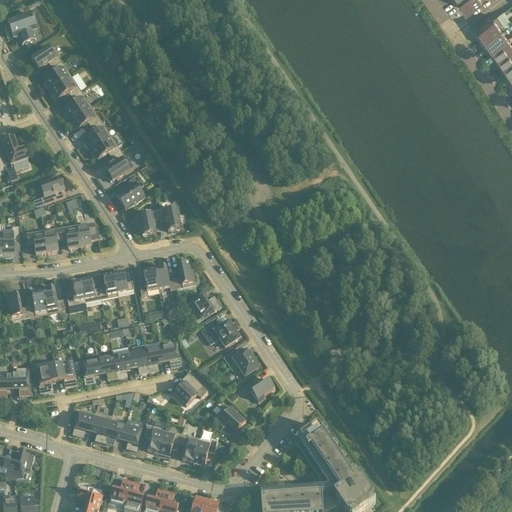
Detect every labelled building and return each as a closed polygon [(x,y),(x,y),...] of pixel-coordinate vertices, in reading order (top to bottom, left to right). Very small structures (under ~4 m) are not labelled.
[(36,8),(43,5),(40,0),(36,0),(33,2),(36,8)] [(481,0),(459,0),(458,1),(465,11),(481,0)] [(14,21),(14,20),(9,21),(9,22),(8,23),(14,40),(19,38),(22,47),(36,42),(32,33),(36,32),(34,24),(34,22),(33,22),(30,15),(14,21)] [(504,26),(497,15),(477,29),(484,39),(500,28),(504,26)] [(484,39),(491,49),(507,38),(500,28),(484,39)] [(511,45),(507,38),(491,49),(496,57),(511,46),(511,45)] [(511,46),(496,57),(502,65),(511,57),(511,46)] [(48,66),(52,71),(61,65),(50,48),(31,61),(39,72),(48,66)] [(511,57),(502,65),(507,73),(511,69),(511,57)] [(71,80),(61,65),(52,71),(55,76),(44,83),(46,85),(44,86),(49,94),(71,80)] [(82,90),(87,87),(79,75),(75,78),(82,90)] [(71,80),(49,94),(54,102),(56,101),(57,103),(60,102),(68,96),(72,101),(81,95),(80,93),(71,80)] [(91,110),(81,95),(72,101),(75,106),(64,113),(65,115),(64,116),(69,124),(91,110)] [(101,125),(91,110),(69,124),(74,132),(76,131),(77,133),(88,126),(92,131),(101,125)] [(111,140),(101,125),(92,131),(95,136),(84,143),(85,145),(84,146),(89,154),(111,140)] [(14,140),(3,144),(11,167),(13,166),(27,162),(28,161),(24,150),(19,152),(18,152),(14,140)] [(121,155),(111,140),(89,154),(94,162),(96,161),(97,163),(108,156),(111,161),(121,155)] [(143,149),(139,144),(130,150),(134,155),(143,149)] [(115,166),(105,172),(109,178),(107,179),(110,185),(112,183),(113,184),(129,173),(133,170),(125,159),(124,160),(121,155),(111,161),(115,166)] [(153,174),(157,172),(153,165),(149,168),(153,174)] [(7,172),(11,184),(18,181),(15,170),(7,172)] [(60,180),(58,181),(57,178),(50,181),(51,183),(40,187),(44,200),(41,201),(43,207),(54,203),(65,200),(63,194),(64,193),(60,180)] [(120,205),(119,205),(123,212),(124,211),(125,212),(144,200),(139,191),(144,188),(137,178),(125,186),(128,191),(117,199),(120,205)] [(89,206),(84,199),(81,201),(86,208),(89,206)] [(177,208),(158,212),(160,223),(166,222),(168,233),(181,231),(177,208)] [(160,223),(158,212),(138,215),(143,238),(156,236),(154,224),(160,223)] [(76,227),(80,249),(91,248),(90,243),(100,241),(99,235),(95,236),(93,228),(88,229),(87,226),(76,227)] [(66,233),(60,234),(62,242),(67,241),(68,251),(80,249),(76,227),(65,229),(66,233)] [(1,233),(2,259),(12,259),(12,257),(14,257),(13,244),(20,244),(19,229),(12,230),(12,232),(1,233)] [(44,236),(47,255),(58,253),(56,243),(62,242),(60,234),(55,234),(54,231),(43,233),(43,236),(44,236)] [(36,257),(47,255),(44,236),(43,236),(27,239),(28,248),(34,247),(36,257)] [(180,279),(174,281),(177,292),(195,288),(194,285),(196,284),(195,277),(192,277),(190,264),(178,266),(180,279)] [(170,293),(177,292),(174,281),(168,282),(166,269),(154,271),(158,292),(170,290),(170,293)] [(147,294),(158,292),(154,271),(143,273),(145,286),(139,288),(141,299),(148,297),(147,294)] [(124,274),(113,276),(117,296),(134,292),(132,284),(126,285),(124,274)] [(118,299),(117,296),(113,276),(102,278),(104,289),(99,290),(101,299),(101,302),(118,299)] [(92,280),(81,282),(85,305),(101,302),(101,299),(99,290),(94,291),(92,280)] [(72,296),(66,297),(69,309),(85,305),(81,282),(70,284),(70,286),(72,296)] [(54,290),(43,293),(47,317),(65,314),(63,302),(57,303),(54,290)] [(29,320),(47,317),(43,293),(31,295),(33,308),(27,309),(29,320)] [(11,324),(29,320),(27,309),(21,310),(19,297),(7,300),(9,313),(7,313),(8,321),(11,320),(11,324)] [(190,315),(197,325),(220,310),(213,299),(205,305),(202,300),(204,299),(203,298),(190,307),(193,312),(190,315)] [(117,322),(118,330),(129,328),(127,320),(117,322)] [(219,341),(225,350),(239,341),(236,335),(238,334),(234,328),(232,330),(228,324),(220,330),(216,324),(201,334),(210,347),(219,341)] [(93,326),(89,327),(91,335),(101,333),(100,328),(94,329),(93,326)] [(86,330),(80,331),(81,337),(91,335),(89,327),(85,327),(86,330)] [(189,348),(185,341),(180,343),(184,350),(189,348)] [(133,355),(129,356),(131,368),(137,367),(139,376),(149,374),(145,353),(144,348),(144,347),(132,350),(133,355)] [(177,347),(160,350),(163,362),(169,361),(171,370),(181,368),(177,347)] [(145,353),(149,374),(158,372),(157,364),(163,362),(160,350),(145,353)] [(224,361),(232,373),(238,369),(245,379),(258,370),(246,353),(238,359),(234,354),(224,361)] [(129,356),(113,359),(117,380),(127,379),(125,370),(131,368),(129,356)] [(113,359),(98,362),(100,374),(106,373),(108,382),(117,380),(113,359)] [(51,383),(57,382),(55,368),(53,368),(52,362),(36,365),(37,371),(36,372),(41,395),(53,393),(51,383)] [(100,374),(98,362),(81,365),(86,387),(96,385),(94,376),(100,374)] [(73,365),(55,368),(57,382),(63,380),(65,391),(77,388),(75,374),(73,365)] [(206,369),(200,374),(203,379),(210,374),(206,369)] [(17,377),(12,377),(13,389),(19,389),(19,398),(30,398),(28,371),(17,372),(17,377)] [(7,390),(13,389),(12,377),(7,377),(7,374),(0,374),(0,399),(7,399),(7,390)] [(208,393),(189,375),(178,387),(180,389),(173,396),(186,408),(197,397),(201,400),(208,393)] [(245,397),(250,393),(259,405),(265,401),(264,399),(275,391),(268,381),(257,389),(253,383),(241,391),(245,397)] [(134,395),(121,397),(122,401),(126,402),(132,404),(134,395)] [(227,408),(215,422),(223,430),(227,425),(237,434),(246,425),(236,416),(237,414),(231,409),(230,410),(227,408)] [(92,432),(96,415),(95,415),(95,417),(80,413),(73,437),(83,440),(86,431),(92,432)] [(112,420),(96,415),(92,432),(97,434),(95,443),(105,445),(110,424),(112,420)] [(203,421),(197,415),(192,421),(200,424),(203,421)] [(110,424),(105,445),(114,448),(117,439),(123,441),(126,428),(110,424)] [(318,428),(317,428),(299,440),(302,444),(299,446),(328,488),(321,492),(260,497),(261,511),(330,511),(339,506),(343,511),(364,511),(374,506),(371,501),(373,500),(359,479),(358,480),(355,475),(358,473),(324,424),(318,428)] [(147,427),(144,438),(150,440),(147,453),(158,456),(165,432),(164,432),(154,429),(147,427)] [(126,428),(123,441),(128,442),(126,451),(136,454),(141,433),(126,429),(126,428)] [(158,456),(170,459),(172,451),(178,452),(179,448),(182,436),(165,432),(158,456)] [(182,436),(179,448),(185,449),(182,462),(193,465),(199,441),(182,436)] [(210,444),(199,441),(193,465),(204,468),(208,455),(214,457),(218,443),(211,441),(210,444)] [(0,474),(7,476),(10,462),(4,461),(6,451),(0,449),(0,474)] [(17,464),(10,462),(7,476),(22,480),(25,470),(30,472),(34,458),(20,455),(17,464)] [(111,476),(103,474),(101,480),(109,482),(111,476)] [(109,503),(124,507),(125,507),(131,484),(123,482),(120,492),(113,490),(109,503)] [(139,486),(131,484),(125,507),(124,507),(123,511),(126,511),(140,511),(144,498),(137,496),(139,486)] [(87,503),(85,509),(94,511),(98,511),(103,497),(87,493),(88,490),(80,487),(77,500),(87,503)] [(144,511),(160,511),(166,494),(157,491),(155,501),(148,499),(144,511)] [(166,494),(161,511),(181,511),(182,511),(178,510),(179,507),(171,505),(174,496),(166,494)] [(4,504),(1,504),(1,511),(15,511),(16,511),(19,511),(18,503),(15,503),(15,498),(3,499),(4,504)] [(204,511),(207,502),(198,500),(198,502),(195,501),(192,511),(204,511)] [(18,503),(19,511),(22,511),(21,511),(39,511),(39,507),(33,508),(32,501),(18,503)] [(207,502),(204,511),(217,511),(218,507),(216,507),(217,505),(207,502)]
